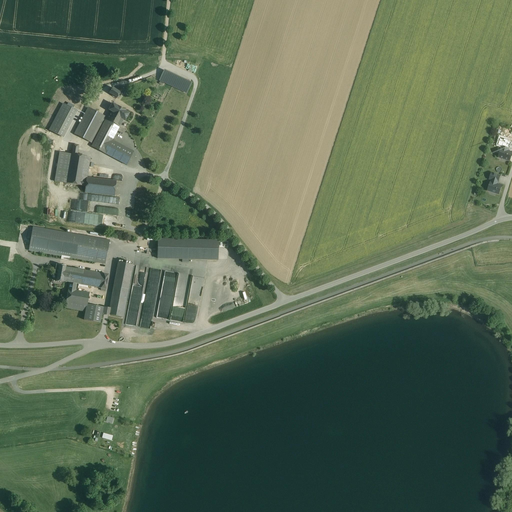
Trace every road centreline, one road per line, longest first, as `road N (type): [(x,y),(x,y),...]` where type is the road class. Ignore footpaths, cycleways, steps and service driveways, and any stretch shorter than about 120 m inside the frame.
road 1 (unclassified): [(285,302),(499,220)]
road 2 (unclassified): [(110,343),(168,343),(285,302)]
road 3 (residential): [(163,181),(211,209),(285,302)]
road 4 (residential): [(163,181),(195,84),(163,63)]
